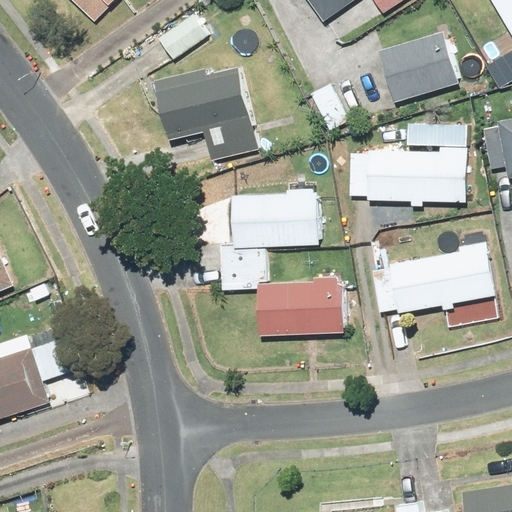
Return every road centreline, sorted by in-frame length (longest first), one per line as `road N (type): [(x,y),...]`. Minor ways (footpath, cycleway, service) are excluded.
road 1 (residential): [(0,84),(62,169),(111,271),(168,440)]
road 2 (residential): [(168,440),(511,386)]
